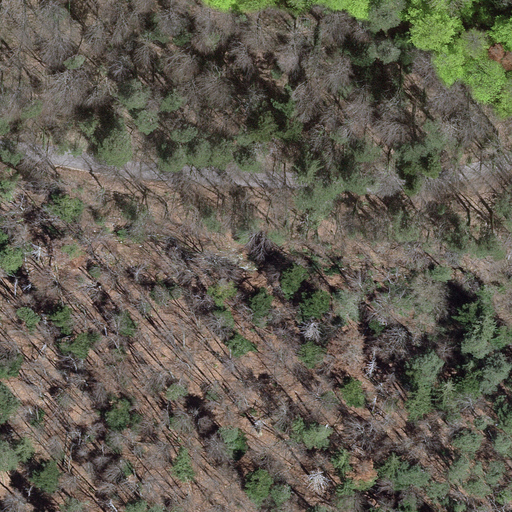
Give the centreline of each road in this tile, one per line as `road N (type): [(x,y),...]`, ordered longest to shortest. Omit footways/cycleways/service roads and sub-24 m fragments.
road 1 (unclassified): [(0,148),(188,175),(360,183),(462,176),(511,159)]
road 2 (track): [(0,49),(435,24),(511,39)]
